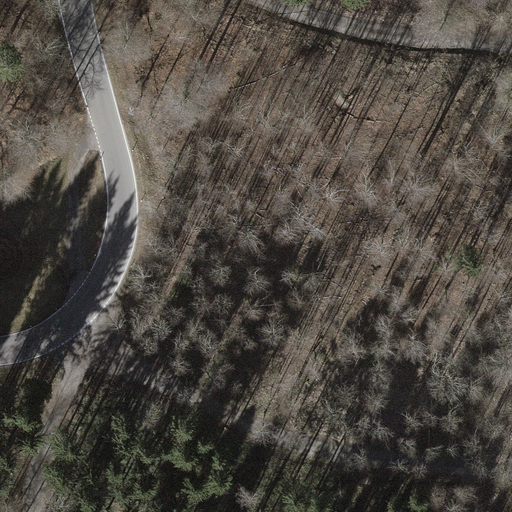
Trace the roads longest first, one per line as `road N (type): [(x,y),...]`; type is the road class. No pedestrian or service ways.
road 1 (track): [(109,130),(76,156),(75,288),(87,346),(301,444),(511,473)]
road 2 (tertiary): [(0,353),(36,344),(78,316),(105,279),(121,236),(121,188),(76,0)]
road 3 (track): [(511,42),(374,31),(276,0)]
road 4 (track): [(33,511),(52,420),(87,346)]
